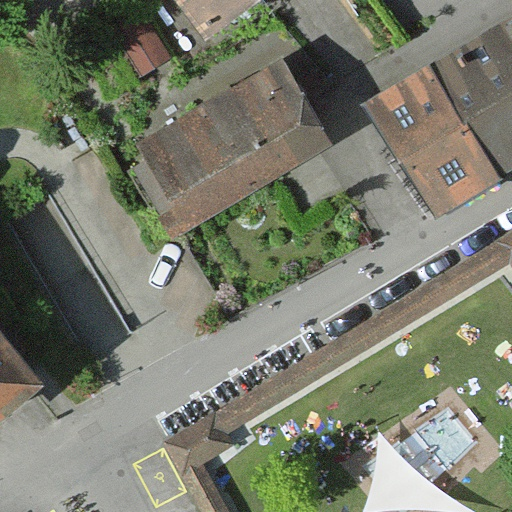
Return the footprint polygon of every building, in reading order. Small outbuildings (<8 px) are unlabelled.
[(189,0),(219,39),(271,0),(189,0)] [(511,22),(433,69),(497,177),(511,168),(511,22)] [(343,152),(292,65),(144,152),(194,238),(343,152)] [(497,177),(433,69),(368,107),(432,215),(497,177)] [(511,511),(511,236),(169,441),(208,511),(233,511),(206,463),(237,443),(229,431),(507,266),(511,272),(511,511)] [(0,442),(63,390),(0,315),(0,442)]
